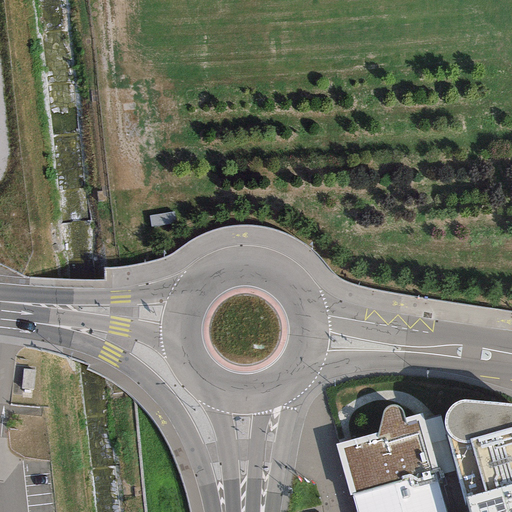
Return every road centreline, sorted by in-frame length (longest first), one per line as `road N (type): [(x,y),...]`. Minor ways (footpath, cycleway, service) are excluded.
road 1 (tertiary): [(0,323),(110,355),(151,384),(193,447),(211,511)]
road 2 (secondary): [(511,347),(346,319),(310,296)]
road 3 (secondary): [(0,307),(117,326),(177,355)]
road 4 (secondary): [(183,284),(138,296),(0,296)]
road 5 (secondary): [(336,362),(511,368)]
road 6 (tertiary): [(270,511),(289,407),(310,377),(336,362)]
road 7 (secondary): [(310,296),(282,263),(261,254),(217,257),(183,284)]
road 8 (tertiary): [(201,384),(226,450),(226,511)]
road 9 (tertiary): [(257,511),(258,451),(279,387)]
